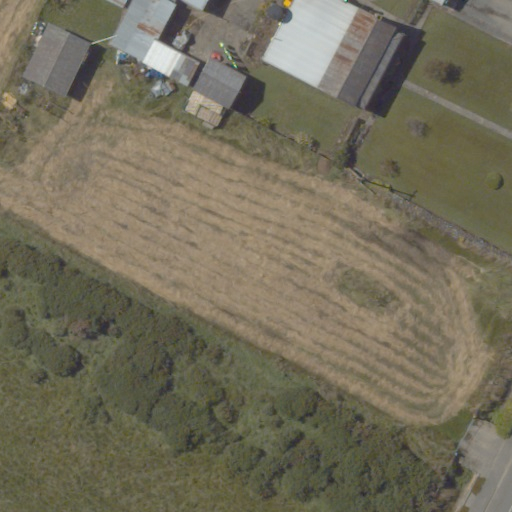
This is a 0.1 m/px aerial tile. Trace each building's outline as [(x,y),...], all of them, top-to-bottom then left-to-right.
[(174,0),(203,15),(211,0),(174,0)] [(412,13),(384,0),(286,0),(258,58),(365,110),(412,13)] [(50,24),(20,82),(66,105),(95,47),(50,24)] [(216,60),(194,100),(236,123),(258,83),(216,60)] [(1,106),(0,107),(0,151),(30,168),(50,133),(1,106)]
